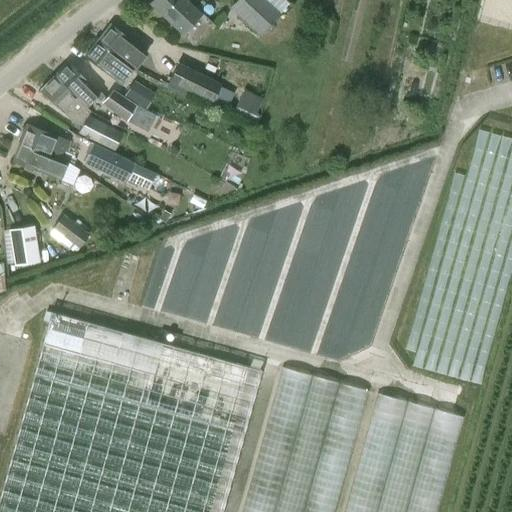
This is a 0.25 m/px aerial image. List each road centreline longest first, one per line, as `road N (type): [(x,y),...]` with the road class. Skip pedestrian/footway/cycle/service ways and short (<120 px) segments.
road 1 (track): [(31,307),(54,292),(370,379),(452,133),(481,100),(511,92)]
road 2 (unclassified): [(0,81),(106,0)]
